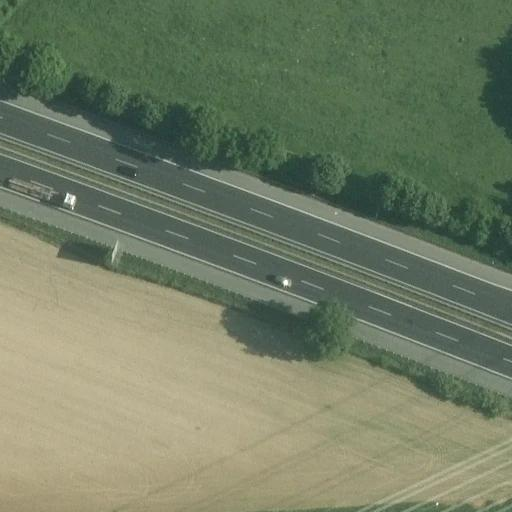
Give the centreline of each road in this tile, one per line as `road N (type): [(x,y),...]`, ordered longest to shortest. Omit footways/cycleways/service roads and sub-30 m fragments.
road 1 (motorway): [(511,312),(0,114)]
road 2 (motorway): [(0,178),(511,371)]
